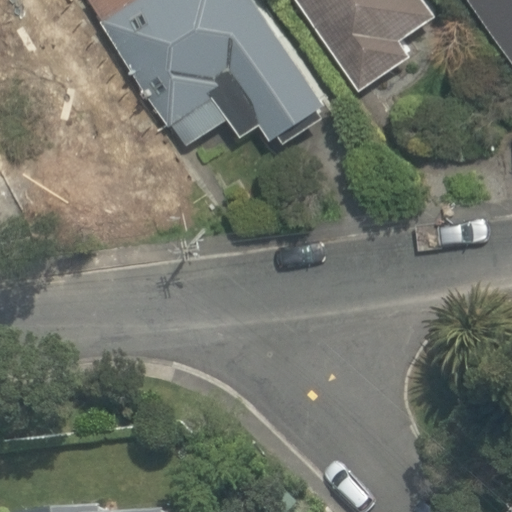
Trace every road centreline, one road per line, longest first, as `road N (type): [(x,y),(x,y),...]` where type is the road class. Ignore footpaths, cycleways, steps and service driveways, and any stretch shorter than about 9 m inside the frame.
road 1 (residential): [(301,341),(0,350)]
road 2 (residential): [(301,341),(466,511)]
road 3 (residential): [(511,286),(301,341)]
